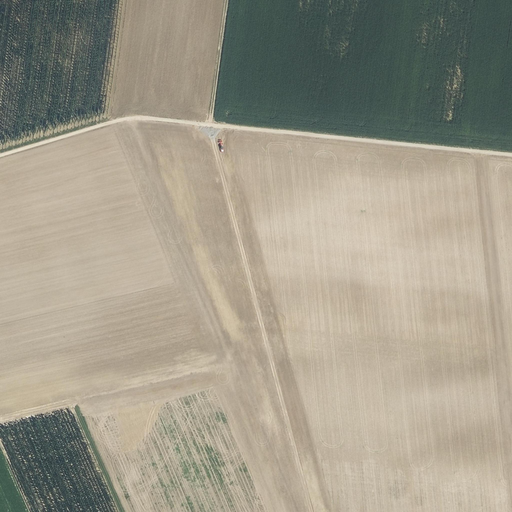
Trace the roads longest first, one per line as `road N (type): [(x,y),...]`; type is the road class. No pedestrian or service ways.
road 1 (track): [(312,511),(212,121),(227,0)]
road 2 (track): [(511,151),(134,113),(0,153)]
road 3 (track): [(511,411),(485,148)]
road 4 (track): [(122,511),(74,402),(0,419)]
